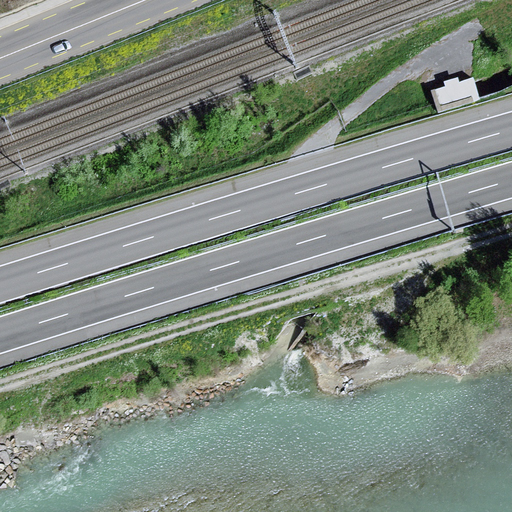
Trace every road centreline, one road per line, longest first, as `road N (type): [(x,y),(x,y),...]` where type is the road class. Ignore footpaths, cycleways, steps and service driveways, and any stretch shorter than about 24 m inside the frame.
road 1 (motorway): [(0,335),(511,180)]
road 2 (motorway): [(511,129),(0,283)]
road 3 (track): [(0,383),(511,237)]
road 4 (primary): [(143,0),(0,57)]
